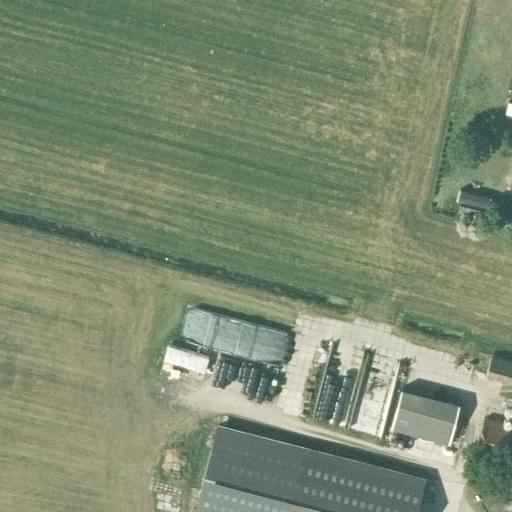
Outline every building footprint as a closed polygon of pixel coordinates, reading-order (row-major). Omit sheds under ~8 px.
[(318,420),(342,425),(361,345),(336,339),(318,420)] [(279,412),(303,418),(321,352),(297,345),(279,412)] [(350,417),(349,426),(364,432),(374,433),(379,421),(379,414),(392,382),(395,354),(370,352),(361,375),(359,395),(350,417)] [(511,361),(479,353),(474,371),(511,380),(511,361)] [(254,364),(281,369),(283,361),(256,356),(254,364)] [(453,441),(462,402),(404,387),(394,426),(453,441)] [(479,447),(511,455),(511,426),(486,420),(479,447)] [(207,511),(416,511),(426,476),(218,422),(195,509),(207,511)]
